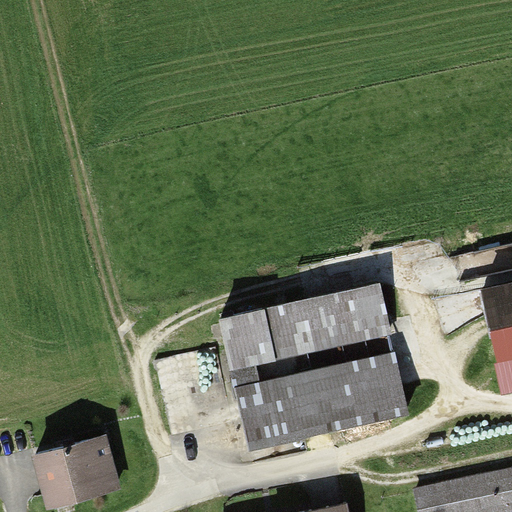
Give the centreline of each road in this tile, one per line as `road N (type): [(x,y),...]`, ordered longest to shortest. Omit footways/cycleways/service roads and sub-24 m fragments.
road 1 (track): [(175,500),(111,302),(36,0)]
road 2 (track): [(124,341),(231,300),(409,268),(418,274),(448,411)]
road 3 (track): [(511,406),(466,405),(350,461),(214,486)]
